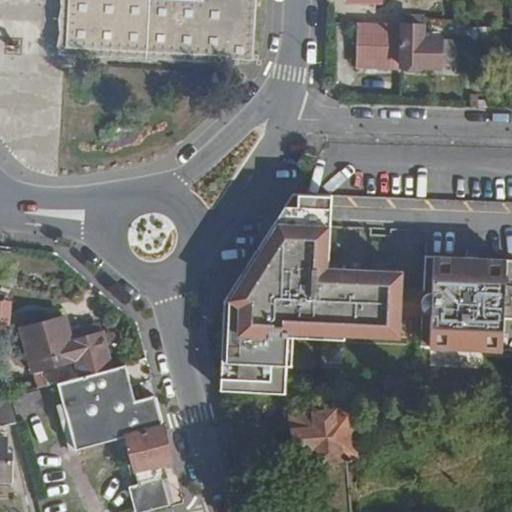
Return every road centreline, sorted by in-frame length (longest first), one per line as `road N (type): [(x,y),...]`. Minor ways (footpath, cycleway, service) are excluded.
road 1 (tertiary): [(222,511),(165,276)]
road 2 (residential): [(287,111),(345,121),(511,125)]
road 3 (residential): [(191,251),(222,219),(287,111)]
road 4 (residential): [(265,102),(159,195)]
